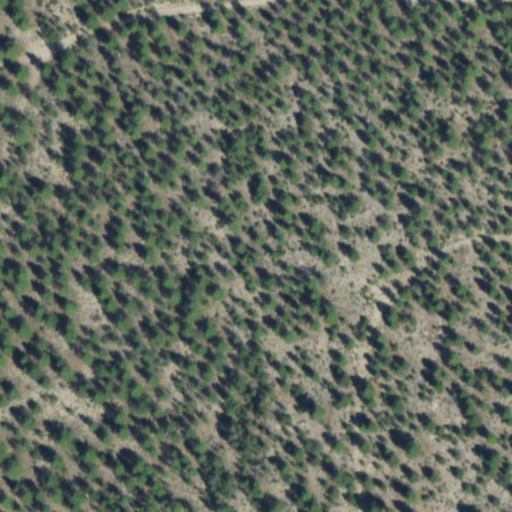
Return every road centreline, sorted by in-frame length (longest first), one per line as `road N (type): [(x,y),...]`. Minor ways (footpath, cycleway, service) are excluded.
road 1 (track): [(98,0),(0,489)]
road 2 (track): [(386,511),(387,410),(426,317),(487,278),(511,273)]
